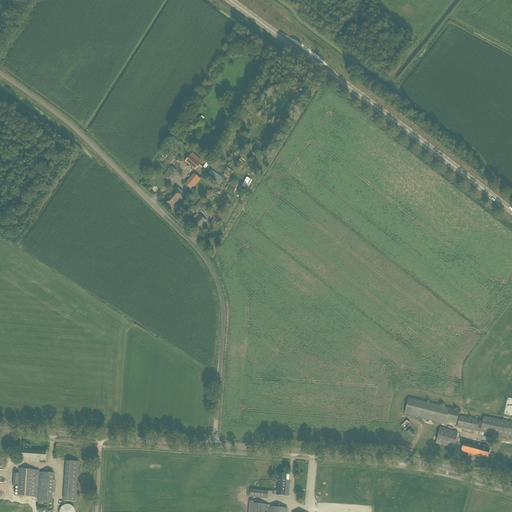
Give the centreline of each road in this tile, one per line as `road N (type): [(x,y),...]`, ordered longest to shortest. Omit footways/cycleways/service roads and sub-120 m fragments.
road 1 (unclassified): [(214,445),(223,312),(206,259),(81,137),(0,78)]
road 2 (primary): [(227,0),(511,211)]
road 3 (tertiary): [(511,486),(399,459),(214,445)]
